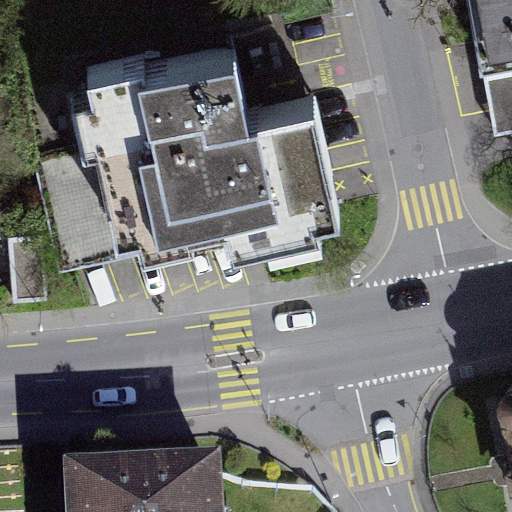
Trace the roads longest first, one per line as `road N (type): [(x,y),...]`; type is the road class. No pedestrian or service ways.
road 1 (primary): [(348,345),(0,377)]
road 2 (residential): [(389,0),(455,323)]
road 3 (residential): [(393,511),(371,462),(348,345)]
